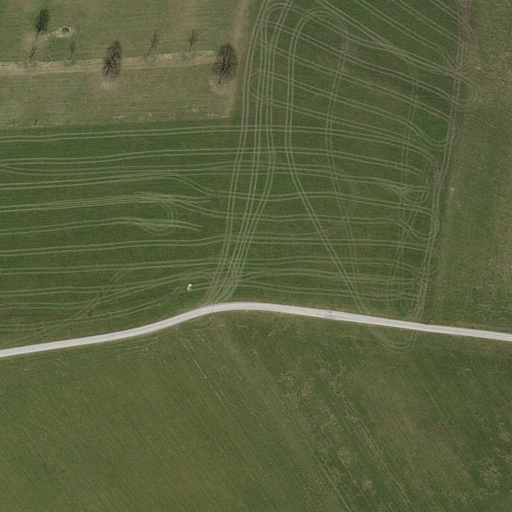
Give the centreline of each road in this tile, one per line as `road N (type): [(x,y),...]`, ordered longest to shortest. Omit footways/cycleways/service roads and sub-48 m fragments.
road 1 (track): [(0,354),(226,306),(511,337)]
road 2 (track): [(0,70),(234,57)]
